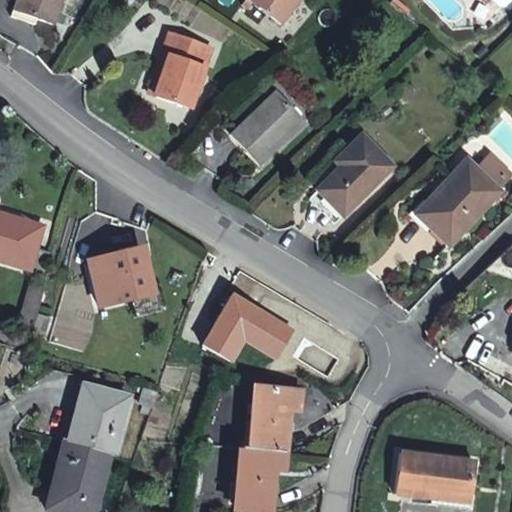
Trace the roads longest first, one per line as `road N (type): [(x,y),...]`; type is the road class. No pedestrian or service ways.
road 1 (residential): [(0,76),(126,175),(402,347)]
road 2 (residential): [(402,347),(358,425),(338,511)]
road 3 (residential): [(511,232),(426,311),(402,347)]
road 4 (residential): [(511,426),(402,347)]
